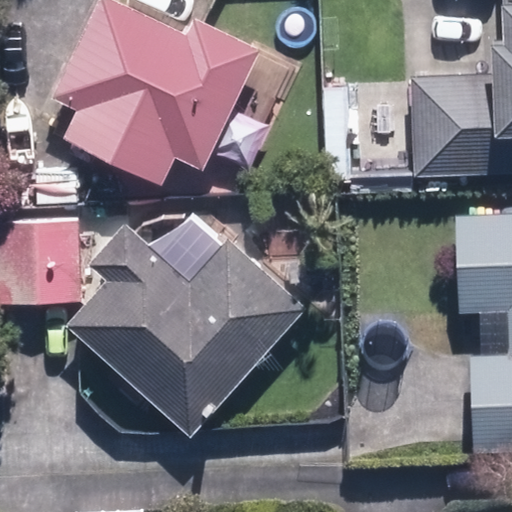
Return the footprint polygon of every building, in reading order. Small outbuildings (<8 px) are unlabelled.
[(204,27),(149,0),(110,0),(70,83),(97,96),(84,121),(175,166),(188,141),(216,155),(271,43),(211,14),(204,27)] [(511,162),(511,66),(425,70),(429,165),(511,162)] [(511,433),(511,205),(472,207),(476,302),(511,300),(511,347),(487,348),(490,434),(511,433)] [(84,214),(5,216),(7,288),(85,287),(84,214)] [(124,270),(85,313),(200,420),(315,298),(240,228),(199,271),(139,215),(105,252),(124,270)]
